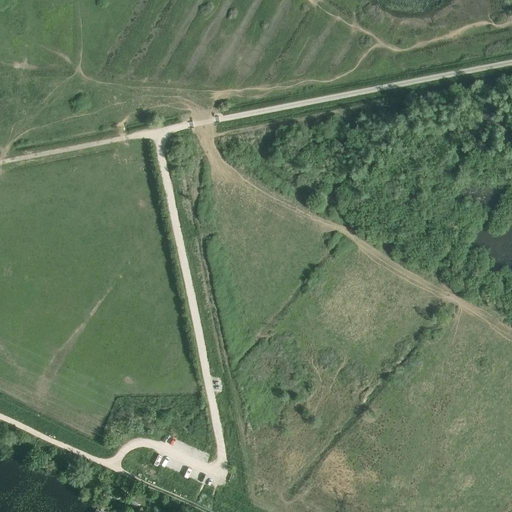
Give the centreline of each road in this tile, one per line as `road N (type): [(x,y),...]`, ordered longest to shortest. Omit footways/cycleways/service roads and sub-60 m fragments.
road 1 (track): [(157,131),(224,463),(218,476),(143,438),(110,467)]
road 2 (unclassified): [(127,137),(511,62)]
road 3 (track): [(0,418),(110,467)]
